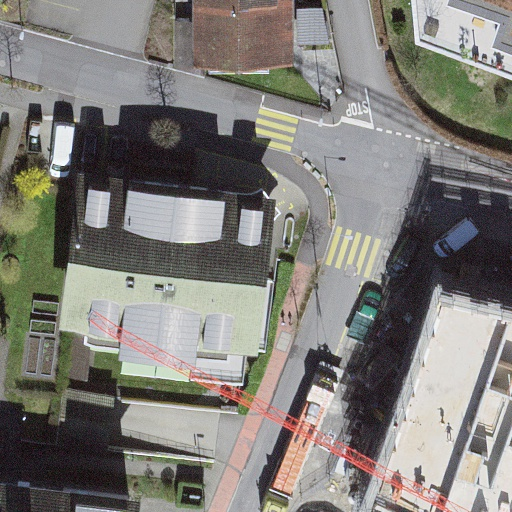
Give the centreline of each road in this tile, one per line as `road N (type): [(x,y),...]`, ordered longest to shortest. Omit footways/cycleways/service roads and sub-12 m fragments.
road 1 (residential): [(365,160),(0,57)]
road 2 (residential): [(254,511),(336,310),(365,160)]
road 3 (residential): [(365,160),(338,0)]
road 4 (residential): [(511,205),(365,160)]
